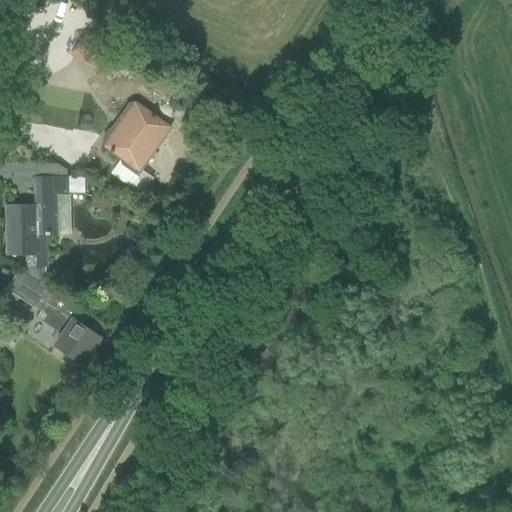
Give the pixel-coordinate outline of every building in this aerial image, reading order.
[(78,45),(70,56),(97,75),(105,64),(112,54),(85,35),(78,45)] [(172,117),(184,125),(201,98),(189,90),(172,117)] [(138,176),(147,163),(171,129),(157,119),(157,118),(136,104),(116,130),(109,130),(103,138),(104,147),(121,159),(122,159),(123,165),(138,176)] [(56,236),(56,195),(67,195),(67,177),(35,178),(35,206),(12,206),(12,223),(5,223),(6,256),(26,256),(27,267),(23,273),(42,285),(46,278),(46,236),(56,236)] [(89,317),(105,327),(106,327),(55,293),(42,285),(23,273),(22,274),(18,271),(5,290),(39,312),(35,317),(62,336),(55,346),(81,364),(98,339),(82,327),(89,317)]
